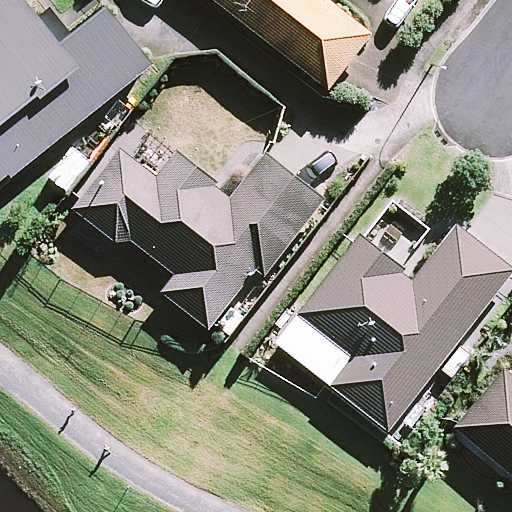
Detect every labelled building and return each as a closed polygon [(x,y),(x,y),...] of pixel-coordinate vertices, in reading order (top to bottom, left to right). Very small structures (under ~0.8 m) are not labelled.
[(0,0),(0,173),(150,59),(105,0),(94,0),(49,35),(22,0),(0,0)] [(219,0),(325,82),(367,28),(330,0),(219,0)] [(155,278),(209,320),(312,187),(260,147),(223,195),(146,136),(131,155),(123,148),(76,209),(117,241),(122,234),(164,267),(155,278)] [(507,267),(451,223),(411,275),(353,229),(270,335),(382,425),(507,267)] [(511,353),(452,418),(511,473),(511,353)]
